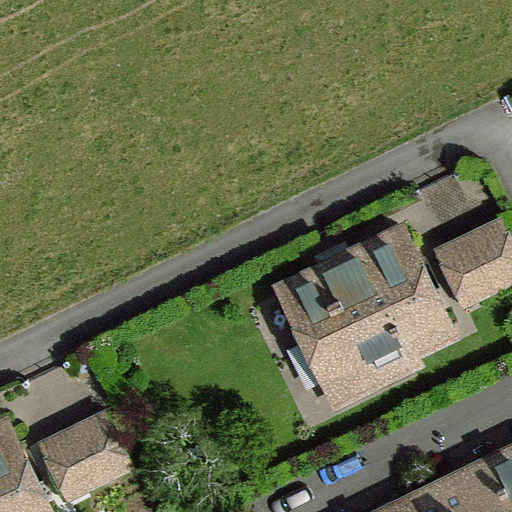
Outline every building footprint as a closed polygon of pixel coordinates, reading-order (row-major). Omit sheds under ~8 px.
[(426,231),(503,196),(488,162),(411,197),(426,231)] [(399,213),(269,278),(332,403),(462,338),(399,213)] [(511,233),(502,215),(437,250),(465,307),(511,286),(511,233)] [(105,409),(39,445),(68,502),(138,471),(105,409)] [(50,511),(4,420),(0,421),(0,511),(50,511)] [(511,511),(511,431),(344,511),(511,511)]
